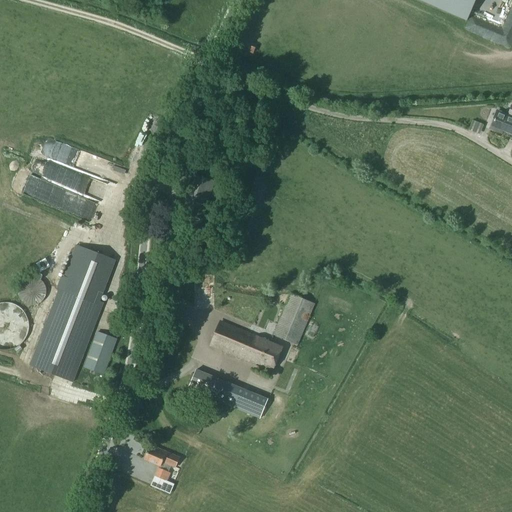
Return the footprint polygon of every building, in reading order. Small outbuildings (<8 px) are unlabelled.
[(422,0),(463,17),(470,0),(422,0)] [(511,105),(511,106),(508,116),(497,112),(490,129),(501,133),(502,131),(511,135),(511,105)] [(38,149),(41,136),(32,134),(29,147),(38,149)] [(0,174),(10,178),(13,168),(3,164),(0,171),(0,174)] [(80,188),(98,196),(105,179),(93,174),(88,184),(83,181),(80,188)] [(202,221),(214,182),(190,175),(178,213),(202,221)] [(29,366),(73,383),(102,307),(98,306),(115,261),(75,246),(63,279),(61,278),(56,289),(59,290),(29,366)] [(43,259),(35,263),(41,275),(48,271),(43,259)] [(273,335),(298,345),(314,305),(290,295),(273,335)] [(326,295),(321,307),(345,316),(349,304),(326,295)] [(272,372),(282,348),(220,323),(210,347),(272,372)] [(116,341),(96,333),(82,370),(103,378),(116,341)] [(218,380),(196,371),(188,389),(211,398),(218,380)] [(247,391),(239,410),(260,419),(268,400),(247,391)] [(145,460),(160,467),(161,463),(176,469),(180,459),(156,448),(155,450),(150,448),(145,460)] [(167,482),(170,474),(159,469),(156,477),(167,482)]
